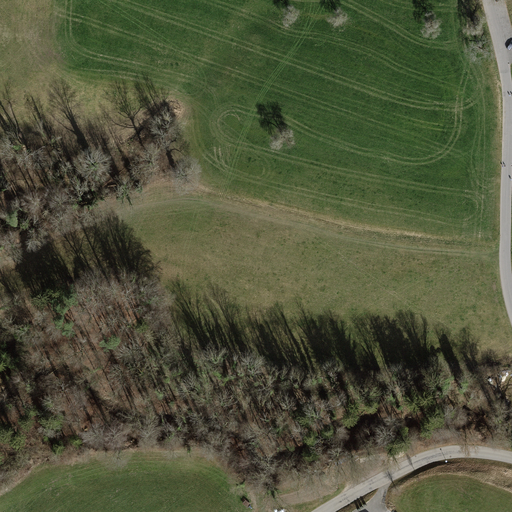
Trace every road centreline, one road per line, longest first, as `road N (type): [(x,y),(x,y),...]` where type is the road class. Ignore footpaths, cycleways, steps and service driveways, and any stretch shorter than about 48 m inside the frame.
road 1 (unclassified): [(511,312),(503,267),(506,79),(488,0)]
road 2 (residential): [(325,511),(424,459),(462,451),(511,457)]
